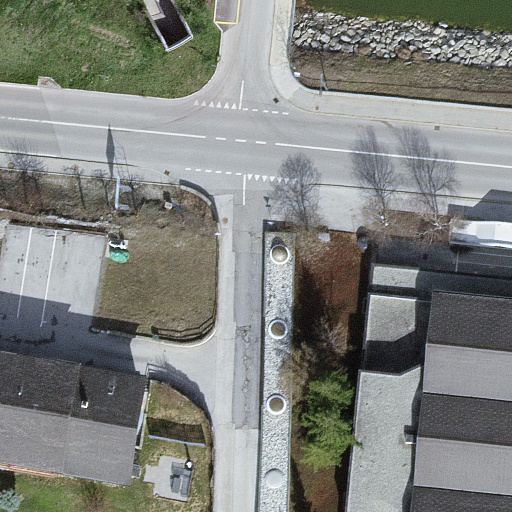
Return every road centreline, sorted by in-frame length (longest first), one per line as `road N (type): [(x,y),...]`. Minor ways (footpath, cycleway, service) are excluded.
road 1 (residential): [(237,145),(231,511)]
road 2 (tertiary): [(237,145),(511,171)]
road 3 (tertiary): [(0,119),(237,145)]
road 4 (residential): [(237,145),(249,0)]
